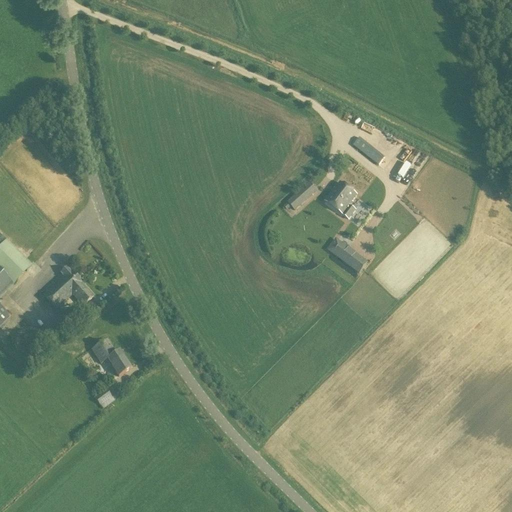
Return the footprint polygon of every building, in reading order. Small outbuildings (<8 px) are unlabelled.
[(378,156),(364,145),(365,143),(359,139),(353,146),(379,166),(385,159),(380,155),(378,156)] [(310,183),(287,203),(282,208),(289,216),(317,191),(310,183)] [(357,196),(341,184),(336,191),(335,190),(326,203),(349,220),(355,212),(348,207),(357,196)] [(0,328),(11,318),(0,306),(0,298),(32,266),(6,241),(5,242),(0,236),(0,328)] [(336,238),(327,250),(359,274),(368,263),(336,238)] [(72,296),(82,286),(66,269),(61,274),(65,279),(60,283),(59,281),(44,296),(57,310),(72,296)] [(82,286),(72,296),(83,307),(93,298),(82,286)] [(90,320),(84,312),(78,317),(84,324),(90,320)] [(51,341),(68,325),(60,315),(42,332),(51,341)] [(77,318),(68,326),(71,330),(80,322),(77,318)] [(116,355),(107,341),(92,351),(101,365),(109,361),(111,365),(118,377),(131,370),(120,352),(116,355)] [(100,406),(111,397),(106,390),(94,399),(100,406)]
